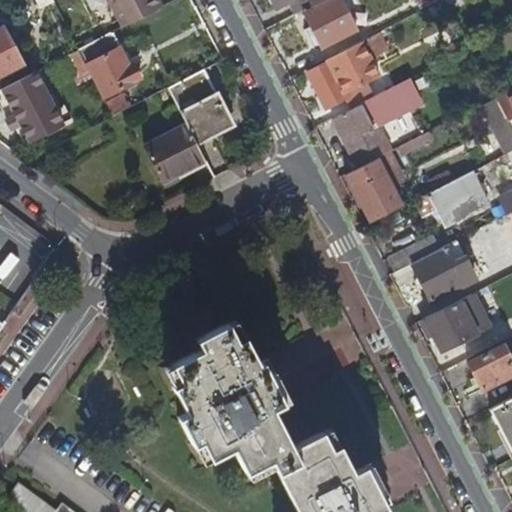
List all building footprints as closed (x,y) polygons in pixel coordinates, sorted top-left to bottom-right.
[(109,0),(123,27),(161,8),(156,0),(109,0)] [(272,0),(276,8),(290,1),(295,14),(322,0),(272,0)] [(327,0),(304,12),(324,49),(358,32),(342,0),(327,0)] [(418,0),(424,10),(444,0),(418,0)] [(96,25),(72,38),(78,50),(102,38),(96,25)] [(4,27),(0,28),(0,75),(23,64),(4,27)] [(135,81),(111,33),(102,38),(78,50),(103,97),(135,81)] [(487,42),(491,51),(509,41),(505,33),(487,42)] [(373,38),(309,71),(329,109),(348,99),(336,77),(382,54),(373,38)] [(511,57),(511,46),(509,41),(491,51),(498,65),(511,57)] [(205,71),(205,70),(169,88),(187,124),(196,142),(232,124),(205,71)] [(44,88),(46,87),(37,71),(2,89),(8,100),(27,90),(30,95),(44,88)] [(372,102),(385,133),(426,108),(415,80),(372,102)] [(62,124),(44,88),(30,95),(27,90),(8,100),(29,140),(62,124)] [(126,92),(106,103),(112,115),(132,104),(126,92)] [(511,99),(511,100),(507,92),(497,97),(511,125),(511,99)] [(486,155),(490,162),(509,152),(511,150),(511,125),(497,97),(466,113),(468,118),(484,110),(502,145),(490,151),(491,152),(486,155)] [(335,119),(342,148),(385,133),(372,102),(335,119)] [(164,183),(206,162),(196,142),(187,124),(144,146),(164,183)] [(432,140),(428,132),(400,146),(404,153),(432,140)] [(345,173),(370,222),(403,206),(393,187),(406,181),(390,151),(345,173)] [(506,213),(511,210),(511,166),(506,155),(481,168),(506,213)] [(490,204),(473,170),(426,194),(415,200),(423,215),(445,204),(454,222),(490,204)] [(401,198),(404,205),(415,200),(426,194),(421,185),(410,191),(411,193),(401,198)] [(389,258),(396,271),(413,262),(440,249),(432,235),(389,258)] [(456,263),(448,245),(440,249),(413,262),(433,300),(475,279),(465,259),(456,263)] [(8,320),(21,327),(42,289),(29,283),(8,320)] [(459,301),(475,334),(491,326),(473,293),(459,301)] [(475,334),(459,301),(426,318),(443,351),(475,334)] [(230,325),(199,341),(203,350),(174,366),(182,382),(174,386),(188,413),(180,417),(194,444),(202,440),(211,458),(233,446),(246,472),(271,459),(298,511),(377,511),(387,507),(366,467),(354,473),(340,446),(332,450),(323,432),(292,448),(272,409),(284,403),(263,361),(258,364),(245,337),(238,340),(230,325)] [(511,359),(503,343),(469,360),(484,388),(511,372),(511,359)] [(511,398),(493,408),(511,444),(511,398)] [(20,511),(55,511),(56,511),(18,485),(6,502),(20,511)]
